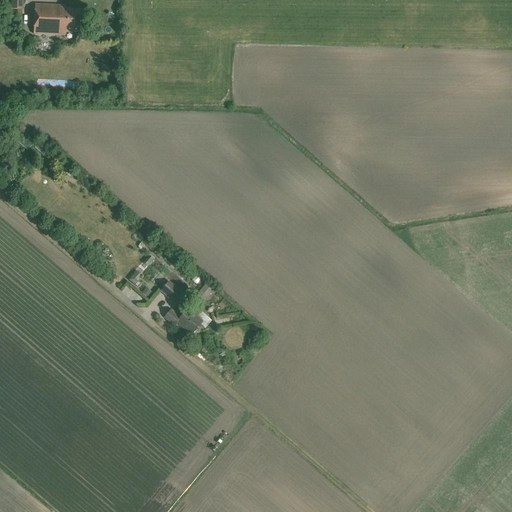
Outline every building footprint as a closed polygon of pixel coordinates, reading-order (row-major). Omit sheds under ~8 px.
[(21,0),(11,0),(11,9),(21,10),(21,0)] [(58,6),(35,5),(33,34),(65,35),(65,32),(78,33),(79,9),(57,8),(58,6)] [(191,273),(187,270),(181,277),(185,280),(191,273)] [(160,292),(176,305),(184,295),(168,282),(160,292)] [(216,291),(209,285),(196,301),(198,303),(206,295),(210,298),(216,291)] [(202,322),(188,309),(180,318),(171,309),(163,317),(173,326),(176,322),(190,335),(202,322)] [(198,314),(206,321),(203,325),(207,329),(214,321),(202,310),(198,314)]
